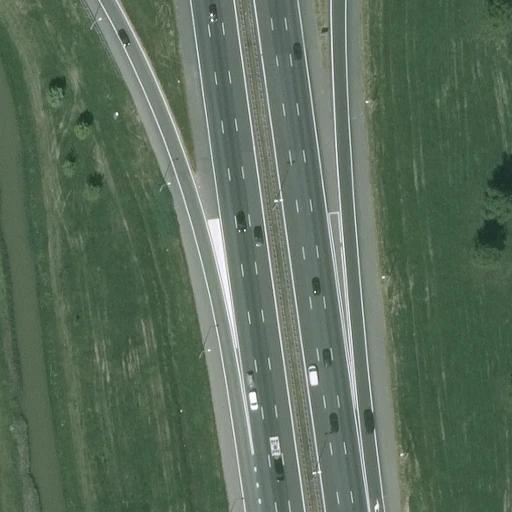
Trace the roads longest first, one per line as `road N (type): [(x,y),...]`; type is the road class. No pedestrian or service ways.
road 1 (motorway): [(345,511),(276,0)]
road 2 (motorway): [(355,511),(367,446),(338,0)]
road 3 (motorway): [(104,0),(161,115),(228,356),(271,456)]
road 4 (motorway): [(211,0),(271,456)]
